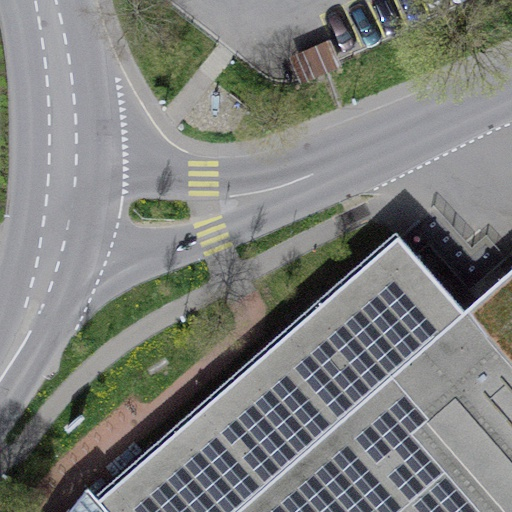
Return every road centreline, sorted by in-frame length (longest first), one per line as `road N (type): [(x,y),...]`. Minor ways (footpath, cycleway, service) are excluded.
road 1 (residential): [(59,206),(189,208),(260,191),(511,86)]
road 2 (secondary): [(59,206),(61,100),(45,0)]
road 3 (secondary): [(0,372),(31,313),(59,206)]
